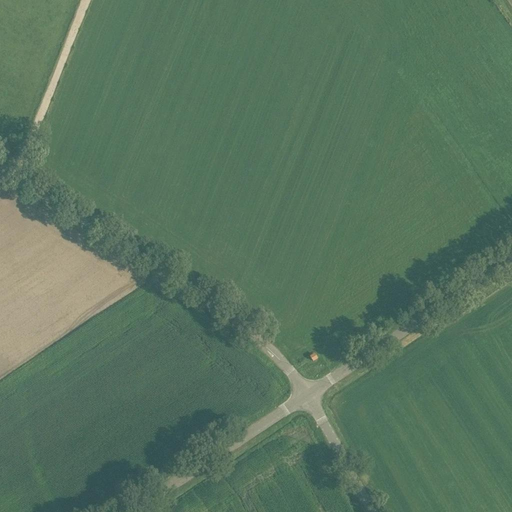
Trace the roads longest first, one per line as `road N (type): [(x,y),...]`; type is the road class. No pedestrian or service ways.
road 1 (unclassified): [(306,394),(237,324),(16,178)]
road 2 (unclassified): [(306,394),(511,258)]
road 3 (unclassified): [(133,511),(306,394)]
road 4 (unclassified): [(16,178),(88,0)]
road 5 (unclassified): [(371,511),(306,394)]
